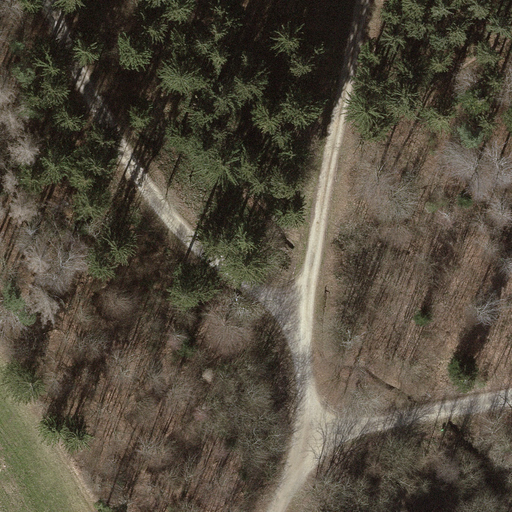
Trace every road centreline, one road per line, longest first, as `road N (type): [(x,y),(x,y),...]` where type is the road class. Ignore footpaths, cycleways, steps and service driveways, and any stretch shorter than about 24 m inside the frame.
road 1 (track): [(45,0),(93,101),(154,197),(202,250),(301,321)]
road 2 (track): [(301,321),(367,0)]
road 3 (track): [(511,398),(306,433)]
